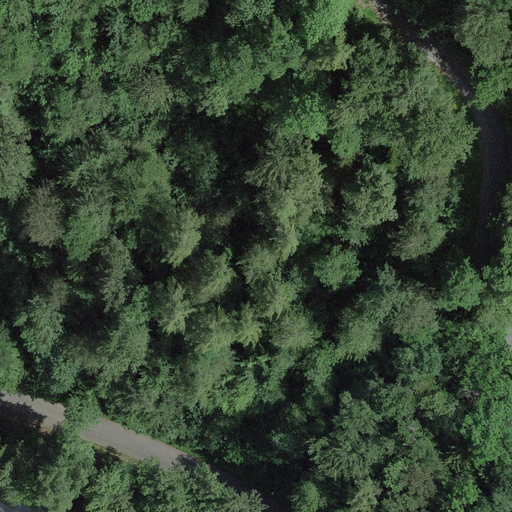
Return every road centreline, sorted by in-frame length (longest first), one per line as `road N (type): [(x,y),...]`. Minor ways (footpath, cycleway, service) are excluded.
road 1 (residential): [(511,337),(486,290),(484,230),(495,167),(483,110),(388,0)]
road 2 (residential): [(0,387),(267,511)]
